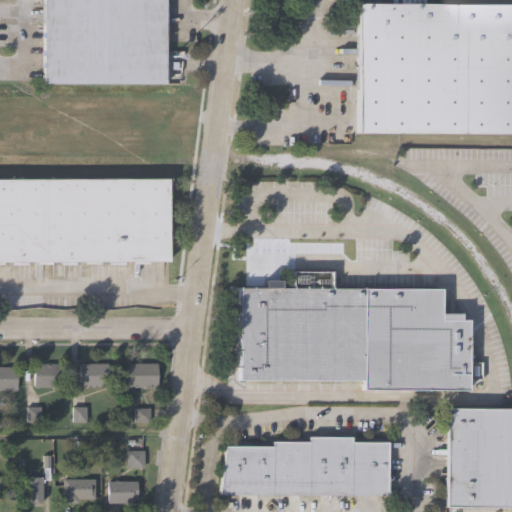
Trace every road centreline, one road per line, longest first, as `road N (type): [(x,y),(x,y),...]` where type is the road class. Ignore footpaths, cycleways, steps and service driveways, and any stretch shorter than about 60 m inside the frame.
road 1 (tertiary): [(168,511),(233,0)]
road 2 (residential): [(0,329),(192,329)]
